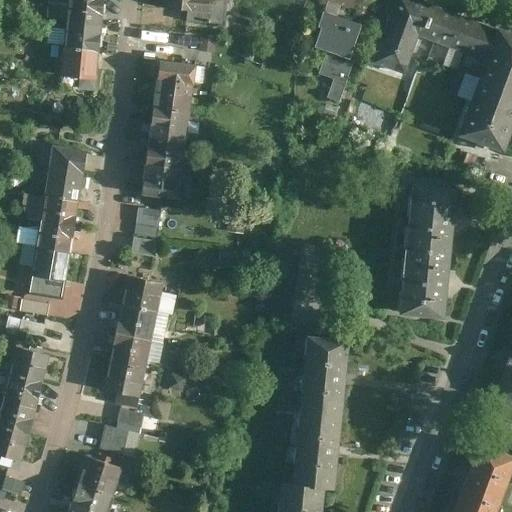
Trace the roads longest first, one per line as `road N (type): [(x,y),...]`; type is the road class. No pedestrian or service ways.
road 1 (residential): [(36,511),(98,271),(131,0)]
road 2 (residential): [(511,246),(415,511)]
